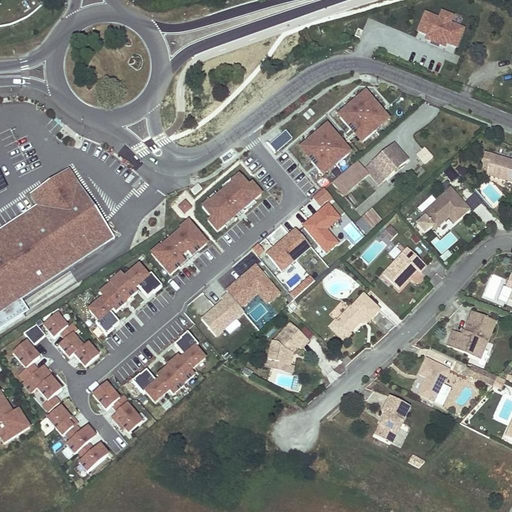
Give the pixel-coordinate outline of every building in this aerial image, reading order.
[(425,14),(418,32),(432,37),(430,41),(442,46),(443,42),(456,47),(463,29),(450,24),(453,17),(442,13),(439,19),(425,14)] [(388,119),(364,94),(340,118),(364,143),(388,119)] [(328,128),(302,148),(322,175),(349,154),(328,128)] [(294,138),(288,130),(270,145),(277,153),(294,138)] [(364,171),(357,163),(333,184),(344,197),(370,175),(379,185),(407,160),(394,145),(364,171)] [(425,164),(432,157),(425,149),(417,156),(425,164)] [(485,153),(481,168),(487,169),(491,155),(485,153)] [(511,161),(491,155),(487,169),(485,176),(498,180),(499,177),(503,178),(502,181),(511,183),(511,161)] [(446,171),(455,181),(459,177),(450,168),(446,171)] [(0,192),(8,189),(0,171),(0,192)] [(444,173),(453,182),(455,181),(446,171),(444,173)] [(110,232),(78,183),(70,172),(64,189),(39,209),(0,233),(0,332),(24,317),(16,304),(115,240),(110,232)] [(32,197),(39,209),(64,189),(70,172),(32,197)] [(240,176),(202,207),(211,218),(208,222),(218,233),(237,217),(227,205),(233,200),(244,212),(262,195),(252,184),(248,186),(240,176)] [(469,210),(451,190),(437,202),(423,215),(422,215),(425,219),(417,226),(425,234),(433,227),(435,230),(448,219),(445,216),(446,215),(449,218),(454,224),(469,210)] [(471,209),(482,203),(476,193),(466,199),(471,209)] [(423,215),(437,202),(432,197),(418,209),(423,215)] [(185,215),(194,207),(186,199),(178,207),(185,215)] [(342,217),(329,203),(303,226),(327,254),(340,242),(328,229),(342,217)] [(372,229),(381,220),(372,210),(363,218),(372,229)] [(366,234),(372,229),(363,218),(357,223),(366,234)] [(188,223),(151,254),(170,276),(186,263),(177,253),(183,248),(192,258),(206,245),(188,223)] [(398,234),(390,227),(388,229),(396,236),(398,234)] [(396,236),(388,229),(383,234),(391,242),(396,236)] [(296,231),(267,255),(282,273),(311,249),(296,231)] [(408,249),(383,275),(399,290),(416,273),(415,271),(417,269),(418,270),(421,272),(426,266),(408,249)] [(453,255),(449,250),(442,255),(446,260),(453,255)] [(282,292),(257,265),(229,290),(245,307),(258,295),(267,305),(282,292)] [(126,303),(137,293),(135,290),(138,288),(148,299),(162,288),(151,275),(149,278),(139,266),(125,279),(121,274),(99,294),(103,299),(89,311),(98,322),(96,324),(107,337),(120,324),(110,313),(113,311),(115,314),(127,304),(126,303)] [(224,301),(202,320),(216,337),(244,313),(228,294),(223,298),(224,301)] [(363,296),(352,308),(351,307),(337,322),(349,334),(363,319),(367,324),(380,311),(363,296)] [(496,322),(473,313),(463,336),(453,331),(447,347),(480,360),(496,322)] [(68,328),(57,316),(44,327),(54,340),(60,335),(68,328)] [(351,335),(349,334),(337,322),(336,321),(328,328),(343,343),(351,335)] [(83,349),(72,336),(77,332),(72,325),(68,328),(60,335),(66,341),(58,348),(70,360),(74,356),(83,349)] [(291,325),(273,344),(268,362),(290,367),(290,366),(293,354),(299,348),(301,350),(309,342),(301,334),(291,325)] [(46,337),(37,326),(30,330),(40,342),(46,337)] [(301,334),(309,342),(314,336),(306,329),(301,334)] [(40,342),(30,330),(24,334),(34,346),(40,342)] [(155,404),(169,392),(173,396),(184,386),(183,386),(195,376),(191,372),(205,360),(196,349),(198,346),(188,334),(174,346),(184,358),(181,360),(179,357),(167,367),(168,368),(157,378),(159,381),(156,383),(147,372),(133,383),(143,395),(146,393),(155,404)] [(33,365),(40,359),(26,343),(13,354),(26,370),(19,376),(25,383),(38,371),(33,365)] [(86,369),(99,357),(88,344),(83,349),(74,356),(86,369)] [(418,395),(434,402),(437,395),(446,378),(449,371),(426,359),(419,375),(426,379),(418,395)] [(266,361),(264,369),(292,375),(294,367),(290,366),(290,367),(268,362),(266,361)] [(483,382),(487,373),(471,366),(468,375),(483,382)] [(51,378),(52,377),(43,367),(38,371),(25,383),(23,384),(31,395),(38,389),(51,378)] [(254,373),(245,368),(242,373),(251,378),(254,373)] [(493,387),(497,377),(487,373),(483,382),(493,387)] [(55,397),(63,390),(51,378),(38,389),(49,402),(44,407),(49,413),(60,403),(55,397)] [(127,405),(129,403),(124,397),(120,400),(106,384),(93,396),(107,412),(112,407),(118,413),(127,405)] [(0,440),(4,446),(30,430),(19,413),(13,416),(0,395),(0,440)] [(404,418),(410,407),(400,403),(390,397),(382,414),(384,415),(385,415),(380,425),(375,436),(385,441),(391,444),(395,436),(404,418)] [(143,423),(127,405),(118,413),(112,418),(121,428),(122,427),(125,430),(129,435),(143,423)] [(47,420),(63,438),(66,435),(76,427),(78,425),(69,415),(68,416),(65,413),(61,408),(47,420)] [(402,424),(395,443),(402,446),(409,426),(402,424)] [(88,445),(96,438),(87,428),(81,433),(76,427),(66,435),(71,442),(66,446),(75,456),(78,454),(88,445)] [(88,474),(108,456),(100,446),(94,451),(88,445),(78,454),(84,460),(79,464),(88,474)] [(419,469),(424,463),(412,456),(408,464),(419,469)]
